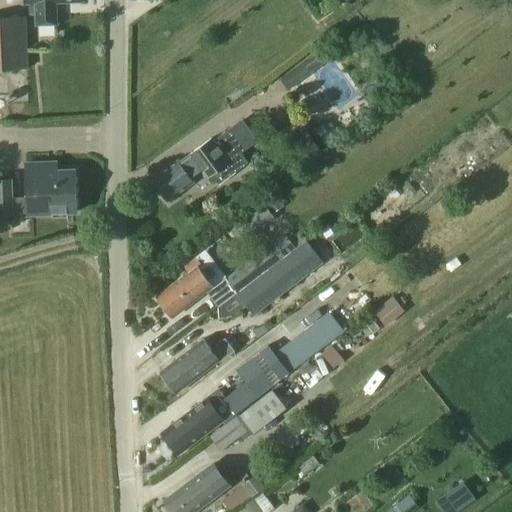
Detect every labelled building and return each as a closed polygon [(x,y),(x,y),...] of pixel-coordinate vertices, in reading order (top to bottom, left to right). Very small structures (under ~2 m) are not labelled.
[(7,0),(7,4),(25,3),(30,3),(31,14),(38,14),(38,25),(58,24),(58,2),(85,2),(85,0),(7,0)] [(0,70),(29,68),(26,16),(0,17),(0,70)] [(281,79),(289,90),(334,57),(326,46),(281,79)] [(228,108),(197,130),(205,141),(236,119),(228,108)] [(315,129),(329,150),(344,139),(330,118),(315,129)] [(258,140),(243,119),(213,140),(212,138),(180,161),(179,160),(153,179),(169,200),(195,181),(194,179),(204,172),(208,178),(212,174),(219,184),(248,162),(242,153),(258,140)] [(0,215),(14,215),(14,213),(28,213),(28,215),(77,212),(76,169),(49,170),(49,163),(27,164),(28,197),(13,198),(13,179),(0,179),(0,215)] [(416,165),(384,186),(404,216),(436,195),(416,165)] [(229,281),(210,296),(218,307),(219,307),(294,250),(295,249),(285,236),(254,260),(252,259),(227,278),(229,281)] [(294,250),(219,307),(219,318),(223,318),(227,317),(232,316),(238,312),(247,306),(255,316),(311,273),(294,250)] [(170,288),(159,296),(160,298),(159,301),(163,306),(167,307),(173,314),(174,316),(185,307),(186,308),(207,292),(214,287),(196,265),(200,261),(196,256),(183,267),(187,272),(184,275),(169,286),(170,288)] [(392,297),(375,311),(388,325),(404,311),(392,297)] [(295,339),(276,353),(290,371),(308,357),(343,330),(329,313),(295,339)] [(236,351),(226,338),(211,348),(204,339),(161,372),(177,393),(219,360),(220,362),(236,351)] [(291,372),(290,371),(276,353),(269,345),(236,369),(246,381),(224,398),(237,414),(291,372)] [(245,441),(255,432),(287,407),(272,389),(241,414),(240,413),(237,415),(226,423),(211,435),(212,437),(222,449),(241,435),(245,441)] [(237,414),(224,398),(219,390),(207,399),(164,432),(180,453),(223,420),(226,423),(237,415),(236,415),(237,414)] [(165,500),(173,511),(193,511),(230,484),(215,463),(204,471),(165,500)] [(256,475),(242,485),(251,497),(265,487),(256,475)] [(443,511),(455,511),(475,499),(462,479),(434,497),(443,511)] [(270,511),(275,509),(263,493),(254,500),(253,498),(245,505),(247,509),(242,511),(270,511)] [(414,496),(379,511),(418,511),(421,511),(414,496)]
